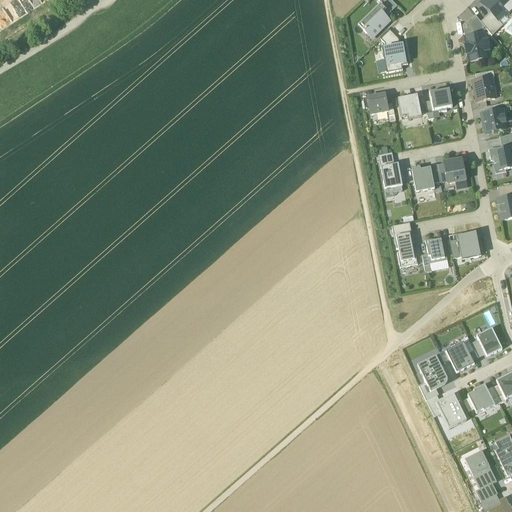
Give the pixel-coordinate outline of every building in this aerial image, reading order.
[(381,4),(391,14),(397,8),(389,0),(378,0),(378,1),(380,4),(381,4)] [(511,0),(484,0),(480,5),(490,15),(497,23),(498,22),(504,16),(505,18),(507,16),(511,11),(511,0)] [(389,13),(390,14),(391,14),(381,4),(380,4),(358,26),(364,32),(381,15),(384,17),(389,13)] [(385,19),(384,17),(381,15),(364,32),(366,35),(369,32),(375,38),(390,23),(385,19)] [(502,27),(498,22),(497,23),(490,15),(481,24),(486,31),(492,38),(503,27),(502,27)] [(510,19),(507,16),(505,18),(504,16),(498,22),(502,27),(510,19)] [(465,39),(482,36),(482,35),(486,31),(481,24),(475,17),(462,27),(465,39)] [(369,32),(366,35),(372,41),(375,38),(369,32)] [(385,45),(385,49),(399,46),(398,40),(390,32),(380,41),(385,45)] [(468,56),(469,64),(488,60),(486,52),(488,52),(487,43),(485,43),(483,36),(482,36),(465,39),(466,47),(465,47),(465,49),(467,49),(468,54),(466,54),(466,56),(468,56)] [(386,74),(386,75),(403,72),(402,67),(407,66),(403,45),(399,46),(385,49),(381,49),(384,62),(386,74)] [(378,75),(386,74),(384,62),(376,63),(378,75)] [(475,76),(476,82),(491,79),(494,79),(493,73),(475,76)] [(472,83),(477,105),(495,101),(491,79),(476,82),(472,83)] [(449,91),(429,95),(430,103),(432,113),(438,112),(439,115),(447,113),(446,111),(452,109),(449,91)] [(384,97),(367,100),(371,117),(388,114),(386,106),(384,97)] [(398,101),(401,119),(408,118),(408,121),(421,119),(421,117),(417,99),(417,97),(398,101)] [(417,99),(421,117),(427,115),(425,104),(423,98),(417,99)] [(432,113),(430,103),(425,104),(427,115),(428,122),(434,121),(432,113)] [(390,124),(396,123),(392,105),(386,106),(388,114),(390,124)] [(484,109),(485,115),(502,112),(501,106),(484,109)] [(481,116),(485,136),(506,132),(502,112),(485,115),(481,116)] [(511,136),(499,139),(501,149),(502,151),(511,149),(511,136)] [(505,172),(511,170),(511,149),(502,151),(497,152),(497,150),(488,152),(491,164),(494,163),(495,170),(495,171),(504,169),(505,172)] [(380,170),(394,167),(392,155),(378,158),(380,170)] [(461,162),(444,166),(447,184),(448,186),(456,185),(457,191),(467,190),(461,162)] [(398,166),(394,167),(397,181),(400,180),(401,189),(402,188),(398,166)] [(440,185),(447,184),(444,166),(437,168),(437,169),(440,185)] [(392,190),(401,189),(400,180),(397,181),(394,167),(380,170),(381,170),(384,183),(383,183),(385,192),(392,190)] [(437,169),(430,170),(433,186),(440,185),(437,169)] [(424,192),(424,193),(434,192),(433,186),(430,170),(420,172),(420,170),(411,172),(415,194),(424,192)] [(511,186),(497,190),(499,202),(511,199),(511,186)] [(394,198),(393,195),(392,190),(385,192),(386,200),(394,198)] [(499,216),(501,223),(511,220),(511,199),(499,202),(497,202),(498,209),(497,210),(498,216),(499,216)] [(407,234),(407,236),(409,236),(412,247),(413,247),(409,225),(405,226),(407,234)] [(392,229),(393,237),(407,234),(405,226),(392,229)] [(461,259),(463,259),(470,257),(471,258),(471,260),(481,258),(476,233),(455,238),(456,242),(456,244),(458,243),(461,259)] [(397,255),(400,270),(417,267),(413,247),(412,247),(410,248),(407,236),(407,234),(393,237),(396,251),(398,251),(399,254),(397,255)] [(425,243),(428,256),(430,266),(447,263),(443,239),(425,243)] [(453,261),(461,259),(458,243),(456,244),(456,242),(450,243),(453,261)] [(430,266),(428,256),(422,257),(425,275),(431,274),(430,266)] [(449,271),(447,263),(430,266),(431,274),(449,271)] [(494,356),(502,352),(492,331),(476,339),(478,342),(485,357),(486,358),(494,354),(494,356)] [(467,339),(462,341),(464,345),(469,356),(474,353),(471,346),(467,339)] [(478,360),(485,357),(478,342),(471,346),(474,353),(478,360)] [(464,345),(446,354),(450,363),(456,375),(474,367),(469,356),(464,345)] [(445,352),(439,355),(445,366),(450,363),(446,354),(445,352)] [(430,394),(436,392),(434,386),(441,382),(443,381),(444,379),(444,377),(435,359),(417,368),(425,385),(430,394)] [(511,375),(496,383),(498,387),(505,402),(511,398),(511,375)] [(446,382),(444,377),(444,379),(443,381),(441,382),(434,386),(436,392),(443,388),(446,386),(446,384),(446,382)] [(439,397),(436,392),(430,394),(425,385),(419,388),(426,403),(437,398),(439,397)] [(498,387),(492,390),(500,405),(500,406),(506,403),(505,402),(498,387)] [(476,415),(483,412),(494,406),(487,392),(485,389),(474,394),(467,397),(469,400),(474,411),(476,415)] [(492,389),(487,392),(494,406),(495,408),(500,405),(492,390),(492,389)] [(466,423),(454,397),(439,403),(436,405),(440,415),(448,432),(466,423)] [(437,398),(426,403),(434,418),(440,415),(436,405),(439,403),(437,398)] [(469,400),(463,403),(469,413),(474,411),(469,400)] [(511,442),(509,437),(495,444),(498,451),(495,452),(507,478),(511,476),(511,442)] [(491,459),(487,451),(482,453),(486,461),(491,459)] [(479,491),(480,492),(492,486),(497,484),(486,461),(482,453),(464,462),(479,491)] [(475,493),(481,504),(496,497),(498,496),(492,486),(480,492),(479,491),(475,493)] [(480,505),(483,511),(488,511),(500,506),(499,503),(496,497),(481,504),(480,505)] [(508,511),(507,509),(509,508),(505,500),(499,503),(500,506),(488,511),(508,511)]
